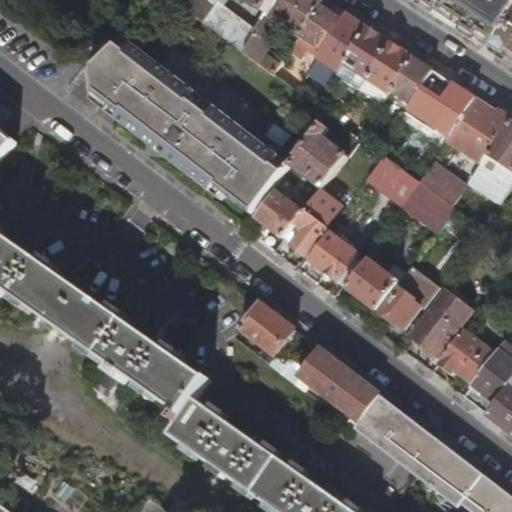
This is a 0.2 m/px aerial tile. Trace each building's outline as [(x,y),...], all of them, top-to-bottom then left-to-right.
[(215,0),(214,2),(211,0),(173,0),(206,23),(221,0),(215,0)] [(229,0),(245,0),(271,16),(281,0),(221,0),(206,23),(247,53),(261,32),(226,6),(229,0)] [(280,26),(301,39),(302,37),(322,6),(326,1),(324,0),(281,0),(271,16),(261,32),(247,53),(277,75),(286,62),(282,59),(278,64),(266,56),(269,52),(268,44),(280,26)] [(511,0),(416,0),(497,53),(511,30),(511,0)] [(345,21),(322,6),(302,37),(325,52),(345,21)] [(120,12),(97,34),(117,50),(123,45),(128,40),(141,28),(120,12)] [(320,78),(332,86),(339,76),(369,29),(348,16),(345,21),(325,52),(320,59),(329,65),(320,78)] [(392,44),(369,29),(339,76),(362,91),(363,89),(392,44)] [(511,30),(497,53),(511,62),(511,30)] [(97,34),(73,56),(89,69),(93,72),(117,50),(97,34)] [(137,47),(128,40),(123,45),(133,52),(137,47)] [(416,60),(392,44),(363,89),(386,104),(395,91),(416,60)] [(279,164),(283,159),(218,109),(214,114),(196,100),(200,95),(137,47),(133,52),(123,45),(117,50),(93,72),(95,94),(123,116),(119,121),(214,194),(218,189),(228,196),(254,216),(288,171),(279,164)] [(395,91),(416,105),(422,96),(437,73),(416,60),(395,91)] [(95,94),(93,72),(89,69),(94,102),(119,121),(123,116),(95,94)] [(432,124),(453,138),(478,100),(437,73),(422,96),(441,109),(432,124)] [(218,109),(200,95),(196,100),(214,114),(218,109)] [(450,142),(484,165),(511,123),(511,122),(478,100),(453,138),(450,142)] [(511,123),(484,165),(473,183),(504,204),(511,191),(511,123)] [(291,167),(323,191),(349,157),(324,138),(331,129),(324,124),(292,166),(291,167)] [(0,166),(18,145),(0,130),(0,166)] [(367,183),(403,210),(423,184),(387,157),(367,183)] [(292,166),(283,159),(279,164),(288,171),(291,167),(292,166)] [(470,187),(437,163),(423,184),(456,208),(470,187)] [(456,208),(423,184),(403,210),(439,237),(460,211),(456,208)] [(223,202),(228,196),(218,189),(214,194),(223,202)] [(259,219),(286,240),(306,213),(278,192),(259,219)] [(286,240),(310,258),(331,230),(307,212),(306,213),(286,240)] [(214,382),(0,231),(0,294),(6,299),(10,294),(121,372),(118,378),(131,387),(134,382),(184,417),(179,425),(182,428),(174,439),(215,468),(212,472),(227,483),(230,478),(277,511),(359,511),(338,497),(341,492),(328,483),(325,488),(257,440),(260,436),(246,426),(243,431),(201,401),(214,382)] [(361,257),(334,235),(314,261),(341,283),(361,257)] [(403,286),(367,258),(346,285),(382,313),(401,287),(403,286)] [(442,291),(414,270),(403,286),(401,287),(404,290),(384,315),(400,327),(401,326),(407,331),(424,308),(427,310),(442,291)] [(476,311),(449,291),(414,338),(440,358),(476,311)] [(285,349),(299,332),(264,305),(254,318),(237,339),(272,365),(285,349)] [(497,355),(466,331),(439,365),(454,376),(457,371),(475,385),(497,355)] [(511,385),(511,350),(505,345),(497,355),(475,385),(499,403),(510,387),(511,385)] [(310,368),(285,349),(272,365),(297,384),(310,368)] [(353,417),(347,423),(358,431),(383,397),(323,350),(310,368),(297,384),(307,392),(312,386),(319,387),(329,395),(329,398),(335,403),(339,402),(350,410),(350,415),(353,417)] [(511,388),(510,387),(499,403),(489,415),(511,432),(511,388)] [(488,477),(383,397),(358,431),(355,435),(456,511),(460,511),(463,509),(488,477)] [(511,511),(511,494),(488,477),(463,509),(466,511),(511,511)] [(14,511),(0,501),(0,511),(14,511)]
